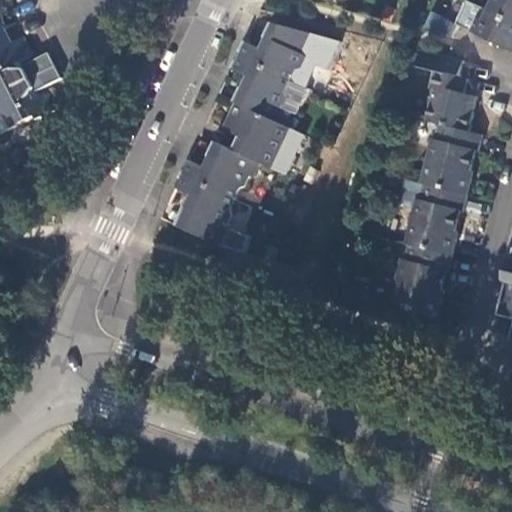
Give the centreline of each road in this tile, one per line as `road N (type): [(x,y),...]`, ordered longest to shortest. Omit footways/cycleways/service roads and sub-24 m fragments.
road 1 (tertiary): [(511,478),(71,325)]
road 2 (tertiary): [(49,368),(452,511)]
road 3 (tertiary): [(228,0),(71,325)]
road 4 (residential): [(511,361),(467,346),(511,172)]
